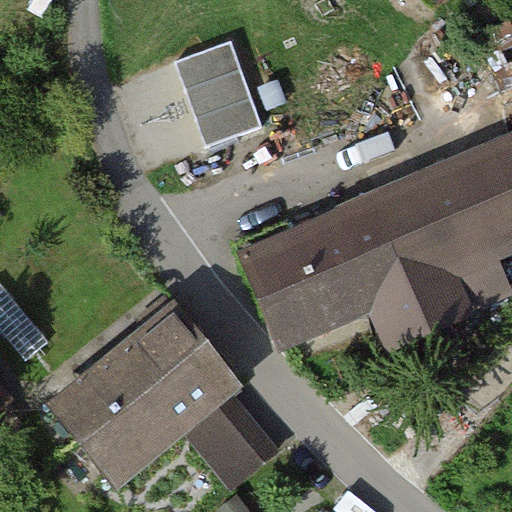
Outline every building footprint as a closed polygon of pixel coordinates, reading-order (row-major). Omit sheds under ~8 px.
[(264,129),(233,43),(176,64),(208,149),(264,129)] [(298,225),(238,250),(280,347),(377,305),(395,347),(511,297),(493,254),(511,246),(511,150),(304,239),(298,225)] [(49,345),(0,284),(0,329),(27,363),(49,345)] [(179,311),(53,412),(115,488),(184,433),(234,393),(240,388),(179,311)] [(282,450),(234,393),(184,433),(234,492),(282,450)] [(247,511),(240,502),(225,511),(247,511)]
